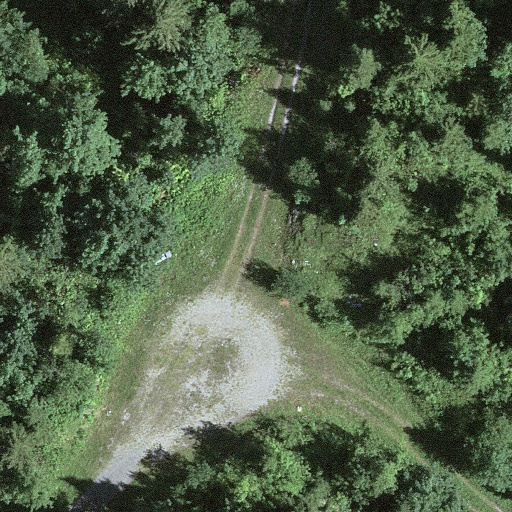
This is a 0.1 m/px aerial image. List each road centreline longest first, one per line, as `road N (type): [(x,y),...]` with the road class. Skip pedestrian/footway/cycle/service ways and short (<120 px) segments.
road 1 (track): [(208,373),(292,0)]
road 2 (track): [(464,511),(380,436),(306,391),(208,373)]
